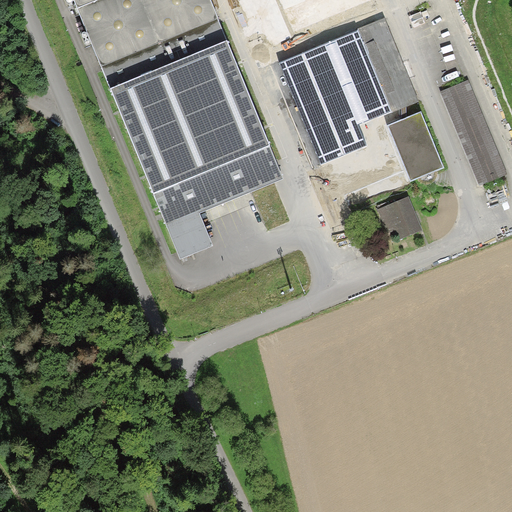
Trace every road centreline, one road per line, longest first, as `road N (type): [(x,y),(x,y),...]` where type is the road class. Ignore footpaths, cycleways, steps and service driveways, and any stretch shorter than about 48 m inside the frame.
road 1 (residential): [(22,0),(172,360)]
road 2 (residential): [(172,360),(245,511)]
road 3 (residential): [(172,360),(307,306)]
road 4 (track): [(183,383),(143,448),(153,511)]
